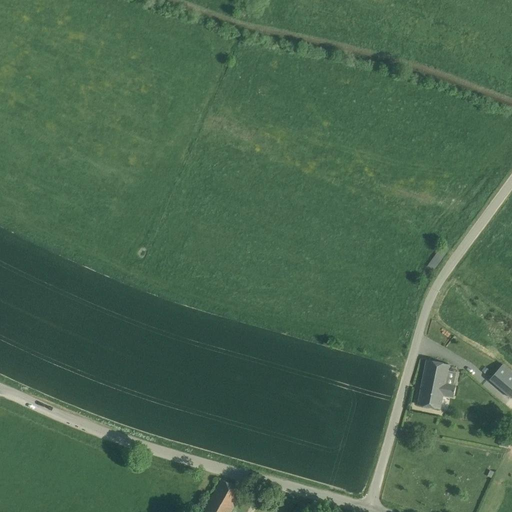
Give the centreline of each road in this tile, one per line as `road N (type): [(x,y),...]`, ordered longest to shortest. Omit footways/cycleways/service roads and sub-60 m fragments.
road 1 (unclassified): [(369,508),(115,438),(0,388)]
road 2 (unclassified): [(369,508),(429,303),(511,181)]
road 3 (track): [(511,100),(173,0)]
